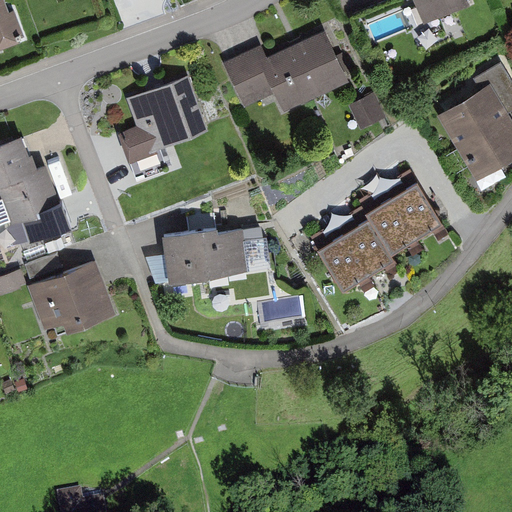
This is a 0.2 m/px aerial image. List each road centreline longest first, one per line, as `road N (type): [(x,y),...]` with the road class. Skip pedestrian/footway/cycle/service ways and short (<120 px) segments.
road 1 (residential): [(60,78),(164,342),(267,358),(320,354),(375,334),(452,279),(511,205)]
road 2 (residential): [(259,0),(60,78)]
